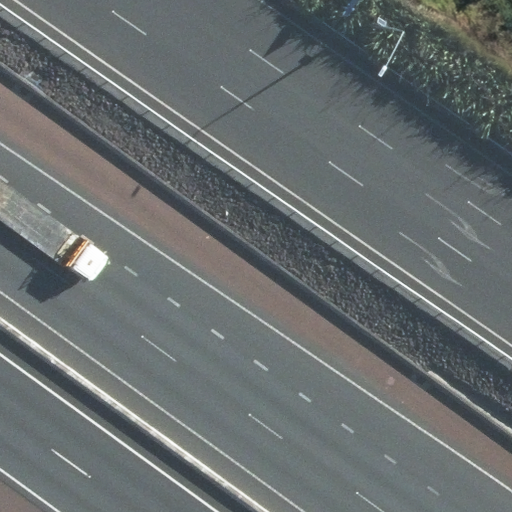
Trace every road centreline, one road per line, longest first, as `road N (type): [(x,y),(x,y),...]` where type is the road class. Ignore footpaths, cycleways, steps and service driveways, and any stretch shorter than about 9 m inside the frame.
road 1 (motorway): [(0,203),(432,511)]
road 2 (motorway): [(151,0),(511,249)]
road 3 (motorway): [(164,511),(0,392)]
